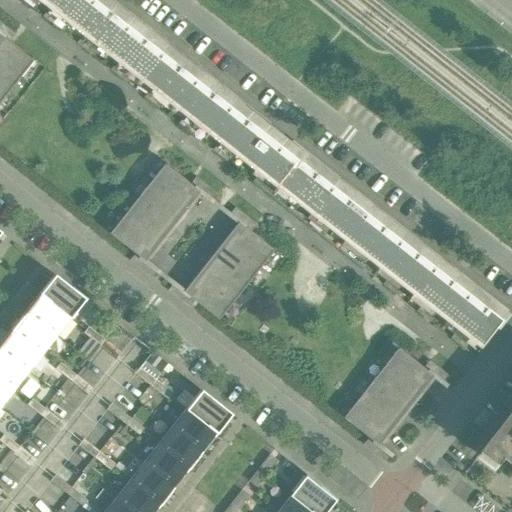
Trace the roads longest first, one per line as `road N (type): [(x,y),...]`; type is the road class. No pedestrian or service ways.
road 1 (residential): [(401,488),(0,182)]
road 2 (residential): [(511,265),(178,0)]
road 3 (residential): [(401,488),(511,347)]
